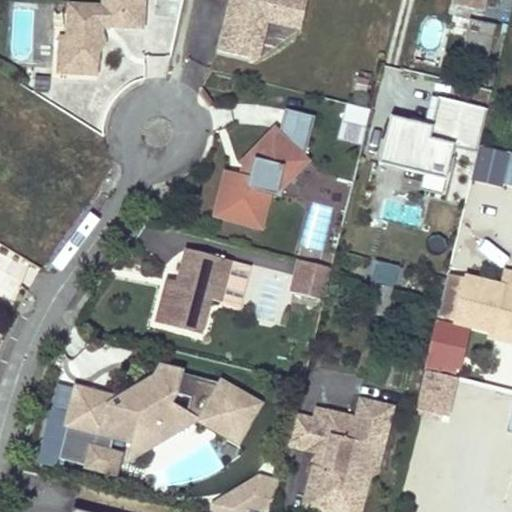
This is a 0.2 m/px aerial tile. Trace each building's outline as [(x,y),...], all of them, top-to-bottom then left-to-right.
[(138,0),(97,0),(97,6),(63,4),(63,12),(60,65),(92,67),(93,51),(94,50),(95,50),(96,49),(96,48),(97,48),(98,47),(98,46),(99,45),(99,44),(99,43),(99,42),(99,41),(99,40),(99,39),(98,38),(98,37),(97,36),(97,35),(96,34),(97,25),(137,27),(138,0)] [(301,0),(225,0),(214,50),(245,57),(252,28),(260,18),(262,18),(296,26),(301,0)] [(63,12),(50,12),(48,77),(91,80),(92,67),(60,65),(63,12)] [(466,36),(464,44),(462,52),(487,57),(494,25),(453,15),(449,32),(466,36)] [(252,28),(245,57),(253,59),(262,18),(260,18),(252,28)] [(163,28),(154,29),(156,46),(175,44),(172,20),(162,21),(163,28)] [(169,58),(147,57),(146,76),(168,77),(169,58)] [(390,116),(379,163),(426,175),(423,190),(444,196),(456,147),(477,152),(480,140),(488,107),(439,95),(431,126),(390,116)] [(361,147),(370,111),(346,105),(337,141),(361,147)] [(287,178),(304,160),(302,157),(312,116),(282,108),(276,132),(272,128),(239,162),(242,165),(248,171),(246,178),(239,176),(223,172),(213,215),(260,226),(267,193),(275,194),(279,176),(287,178)] [(502,184),(509,154),(481,148),(474,183),(501,189),(502,184)] [(511,155),(509,154),(502,184),(511,185),(511,155)] [(246,178),(248,171),(242,165),(239,176),(246,178)] [(228,260),(182,249),(174,282),(172,290),(162,287),(154,323),(199,334),(207,299),(218,302),(228,260)] [(326,296),(332,271),(334,264),(304,257),(297,289),(326,296)] [(380,262),(375,281),(395,285),(399,266),(380,262)] [(459,321),(493,329),(495,323),(511,327),(511,272),(505,271),(501,286),(469,279),(459,321)] [(459,321),(469,279),(447,274),(437,317),(459,321)] [(174,282),(164,279),(162,287),(172,290),(174,282)] [(389,312),(395,285),(375,281),(369,307),(389,312)] [(436,322),(425,367),(456,375),(467,330),(436,322)] [(492,336),(511,340),(511,327),(495,323),(493,329),(492,336)] [(447,415),(456,375),(425,367),(416,408),(447,415)] [(107,407),(105,415),(99,414),(97,419),(68,412),(56,460),(112,474),(117,457),(107,454),(111,437),(132,442),(136,429),(161,436),(192,416),(195,418),(228,437),(237,421),(245,426),(257,404),(220,383),(159,368),(153,379),(155,384),(151,392),(140,386),(122,397),(119,409),(107,407)] [(74,389),(68,412),(97,419),(99,414),(105,415),(107,407),(109,398),(74,389)] [(379,472),(394,407),(362,400),(358,419),(318,410),(316,419),(309,450),(318,453),(328,455),(325,469),(315,467),(309,491),(316,492),(321,500),(319,505),(323,511),(342,511),(343,511),(348,493),(365,497),(370,476),(379,472)] [(316,419),(296,415),(289,446),(309,450),(316,419)] [(161,436),(136,429),(132,442),(128,460),(195,418),(192,416),(161,436)] [(237,421),(228,437),(236,441),(245,426),(237,421)] [(318,453),(315,467),(325,469),(328,455),(318,453)] [(254,505),(273,509),(279,485),(268,483),(258,487),(254,505)] [(222,504),(246,510),(254,505),(258,487),(222,504)] [(305,509),(319,511),(323,511),(319,505),(321,500),(316,492),(309,491),(305,509)] [(343,511),(342,511),(361,511),(365,497),(348,493),(343,511)] [(113,511),(72,501),(69,511),(72,511),(113,511)]
